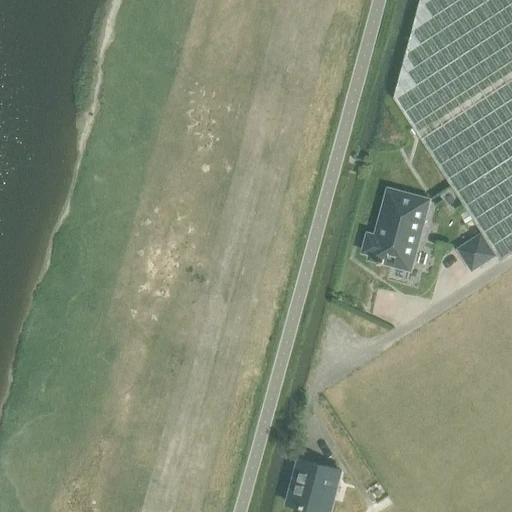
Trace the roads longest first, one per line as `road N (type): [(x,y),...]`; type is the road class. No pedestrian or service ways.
road 1 (track): [(183,511),(322,0)]
road 2 (unclassified): [(325,379),(511,258)]
